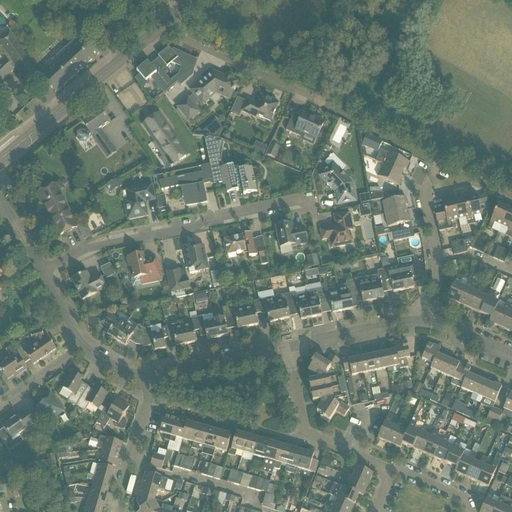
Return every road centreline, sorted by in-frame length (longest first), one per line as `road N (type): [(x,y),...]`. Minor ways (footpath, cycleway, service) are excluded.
road 1 (residential): [(43,269),(109,237),(318,196)]
road 2 (tertiary): [(0,160),(166,23)]
road 3 (residential): [(388,471),(311,435),(284,347)]
road 4 (residential): [(315,100),(166,23)]
road 5 (residential): [(430,323),(438,262),(423,198),(432,172)]
road 6 (residential): [(430,323),(284,347)]
road 7 (residential): [(120,511),(149,375)]
road 8 (residential): [(284,347),(149,375)]
